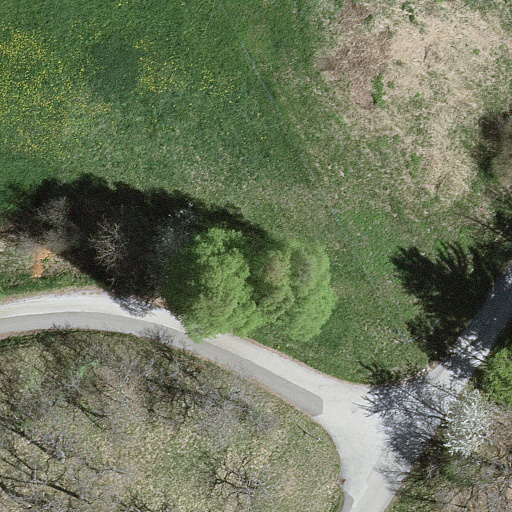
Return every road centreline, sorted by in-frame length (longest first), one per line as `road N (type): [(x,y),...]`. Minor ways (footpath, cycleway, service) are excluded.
road 1 (unclassified): [(0,319),(96,313),(170,326),(277,372),(399,446)]
road 2 (unclassified): [(399,446),(511,309)]
